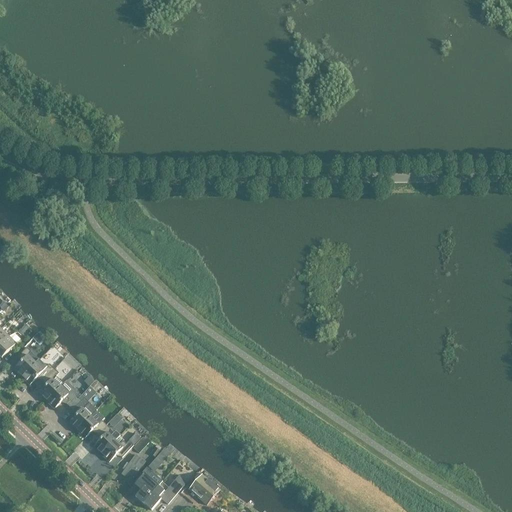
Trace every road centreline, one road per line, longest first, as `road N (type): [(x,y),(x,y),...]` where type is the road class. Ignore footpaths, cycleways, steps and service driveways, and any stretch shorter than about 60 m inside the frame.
road 1 (unclassified): [(0,154),(55,180),(85,183),(511,177)]
road 2 (unclassified): [(106,511),(0,408)]
